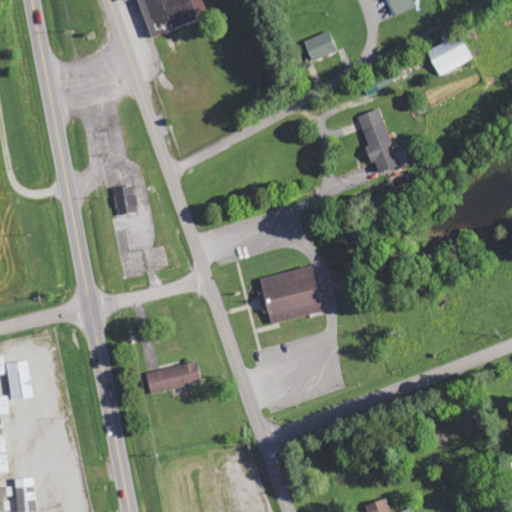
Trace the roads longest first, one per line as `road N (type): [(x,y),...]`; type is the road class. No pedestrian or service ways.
road 1 (trunk): [(91,308),(32,0)]
road 2 (tertiary): [(209,282),(110,0)]
road 3 (secondary): [(511,345),(265,442)]
road 4 (trunk): [(130,511),(91,308)]
road 5 (secondary): [(209,282),(265,442)]
road 6 (secondary): [(91,308),(209,282)]
